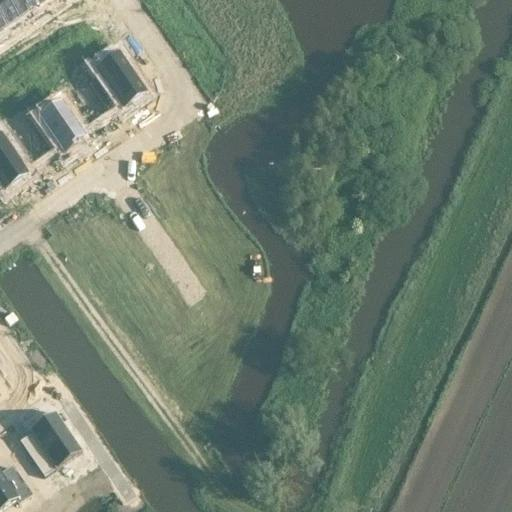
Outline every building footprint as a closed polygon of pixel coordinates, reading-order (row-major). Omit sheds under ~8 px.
[(7,0),(0,0),(0,26),(7,37),(25,25),(7,0)] [(34,0),(7,0),(25,25),(43,12),(34,0)] [(60,0),(34,0),(43,12),(60,0)] [(103,10),(91,18),(97,27),(109,18),(103,10)] [(69,31),(60,37),(67,47),(75,41),(69,31)] [(60,37),(51,44),(58,54),(67,47),(60,37)] [(33,56),(25,62),(31,72),(39,67),(33,56)] [(123,58),(100,74),(104,80),(121,105),(128,115),(151,99),(123,58)] [(25,62),(16,67),(22,77),(31,72),(25,62)] [(104,80),(94,88),(110,112),(120,105),(121,105),(104,80)] [(65,108),(43,122),(69,160),(84,149),(82,146),(88,142),(83,134),(93,127),(79,106),(69,113),(65,108)] [(7,142),(6,142),(25,170),(36,163),(17,135),(7,142)] [(4,139),(0,142),(0,182),(9,196),(32,180),(25,170),(6,142),(7,142),(4,139)] [(228,245),(201,206),(203,204),(193,189),(174,201),(184,216),(175,221),(189,242),(188,243),(202,263),(228,245)] [(134,246),(109,264),(125,287),(117,293),(130,313),(164,289),(134,246)] [(192,316),(152,343),(171,370),(210,343),(192,316)] [(86,456),(59,417),(33,435),(35,438),(24,446),(49,482),(86,456)] [(0,472),(0,511),(11,511),(21,506),(23,509),(35,500),(16,472),(5,480),(0,472)]
